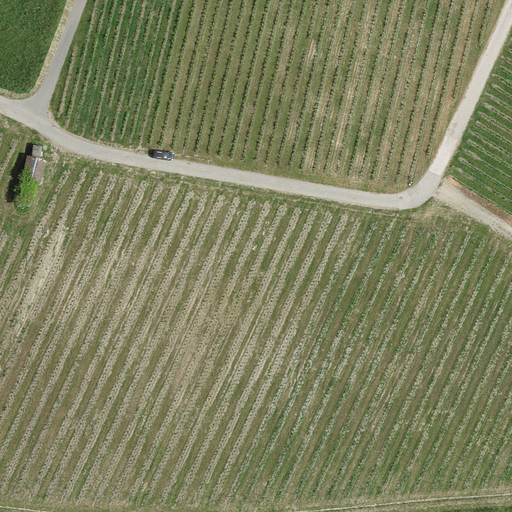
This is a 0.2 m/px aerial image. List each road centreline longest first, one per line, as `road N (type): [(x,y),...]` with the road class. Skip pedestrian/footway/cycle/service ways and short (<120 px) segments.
road 1 (track): [(0,104),(86,149),(399,201),(431,181),(511,18)]
road 2 (track): [(511,491),(288,511)]
road 3 (track): [(35,120),(81,0)]
